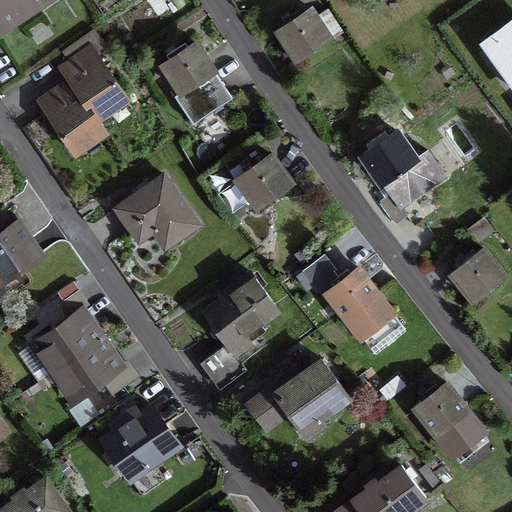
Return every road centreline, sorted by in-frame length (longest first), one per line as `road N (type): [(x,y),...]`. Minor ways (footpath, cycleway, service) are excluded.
road 1 (residential): [(211,0),(359,220),(511,409)]
road 2 (residential): [(0,124),(273,511)]
